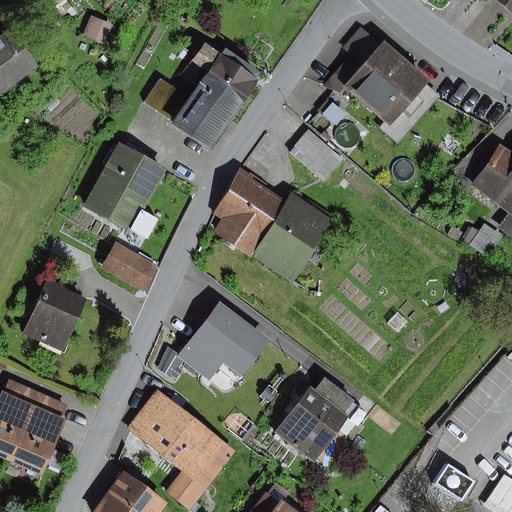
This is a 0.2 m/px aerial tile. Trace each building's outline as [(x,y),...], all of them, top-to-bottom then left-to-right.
[(511,0),(489,0),(511,17),(511,0)] [(113,28),(91,19),(82,38),(104,48),(113,28)] [(342,87),(382,45),(359,27),(340,48),(350,54),(323,87),(336,93),(342,87)] [(8,30),(0,36),(0,92),(35,68),(8,30)] [(382,45),(342,87),(384,126),(424,83),(382,44),(382,45)] [(182,76),(195,85),(167,124),(206,151),(255,82),(203,45),(182,76)] [(159,79),(143,103),(168,119),(184,95),(159,79)] [(309,130),(289,151),(322,182),(342,161),(309,130)] [(165,170),(116,144),(82,208),(145,242),(156,222),(141,214),(165,170)] [(511,164),(503,178),(484,164),(470,184),(511,213),(511,164)] [(265,192),(241,176),(217,211),(224,215),(214,230),(293,284),(337,221),(292,190),(282,204),(265,192)] [(483,225),(469,245),(487,257),(501,237),(483,225)] [(157,266),(115,243),(101,269),(143,292),(157,266)] [(84,300),(43,284),(23,336),(64,352),(84,300)] [(262,344),(216,310),(179,359),(210,383),(222,368),(236,378),(262,344)] [(68,410),(1,381),(0,383),(0,460),(40,477),(68,410)] [(313,396),(306,391),(273,438),(314,467),(347,421),(341,417),(351,404),(322,384),(313,396)] [(190,511),(234,454),(154,395),(126,433),(182,474),(166,497),(187,511),(190,511)] [(486,508),(497,511),(511,511),(511,478),(501,473),(486,508)] [(159,511),(163,507),(121,476),(94,511),(159,511)] [(286,511),(267,496),(254,511),(286,511)]
